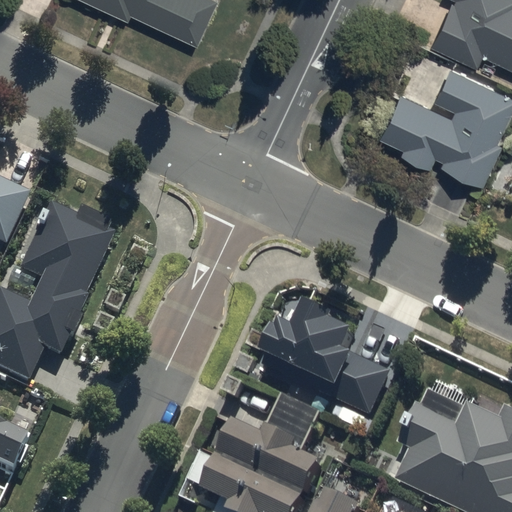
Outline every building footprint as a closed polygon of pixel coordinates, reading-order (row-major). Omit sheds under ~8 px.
[(92,0),(128,17),(131,10),(196,41),(215,0),(92,0)] [(511,0),(450,0),(432,42),(477,62),(484,51),(511,67),(511,0)] [(402,90),(380,133),(404,145),(402,149),(429,163),(434,152),(450,160),(448,164),(481,181),(501,141),(498,139),(511,110),(511,94),(452,64),(435,98),(454,107),(450,114),(402,90)] [(0,242),(8,247),(33,196),(0,180),(0,242)] [(32,307),(1,292),(0,294),(0,366),(31,382),(46,350),(60,357),(71,336),(74,337),(83,320),(80,318),(90,299),(84,297),(114,235),(106,231),(110,222),(82,209),(78,218),(53,206),(22,268),(46,280),(32,307)] [(260,360),(370,410),(390,365),(347,345),(361,316),(300,288),(289,313),(276,307),(261,339),(267,343),(260,360)] [(394,477),(469,511),(511,511),(511,402),(505,399),(498,414),(422,379),(396,435),(411,442),(394,477)] [(226,511),(308,511),(325,477),(316,473),(327,450),(308,442),(323,410),(283,391),(268,423),(235,408),(199,484),(232,500),(226,511)] [(23,393),(7,429),(0,426),(0,408),(2,403),(0,402),(0,510),(0,511),(32,440),(29,439),(45,403),(23,393)] [(308,511),(351,511),(360,493),(325,477),(308,511)]
